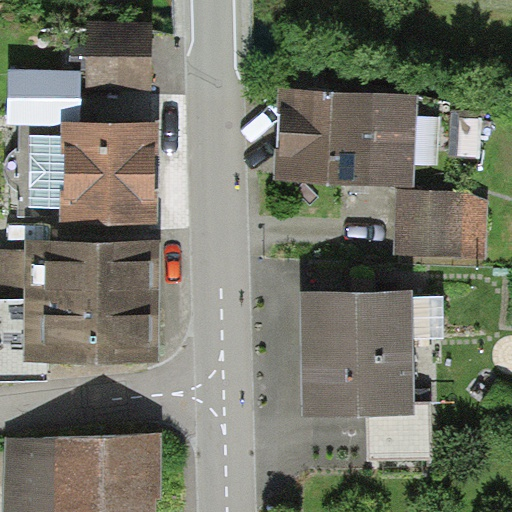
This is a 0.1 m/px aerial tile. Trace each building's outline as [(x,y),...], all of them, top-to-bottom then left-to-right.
[(90,22),(88,96),(152,98),(154,24),(90,22)] [(163,41),(162,87),(184,88),(186,42),(163,41)] [(7,122),(78,122),(78,74),(7,75),(7,122)] [(280,96),(275,186),(397,192),(416,192),(421,103),(280,96)] [(159,129),(62,128),(61,247),(158,248),(159,166),(159,129)] [(416,192),(397,192),(397,257),(487,259),(487,203),(465,194),(416,192)] [(61,247),(26,247),(25,369),(160,369),(160,247),(158,248),(61,247)] [(304,326),(305,422),(415,422),(414,298),(304,299),(304,326)] [(444,397),(446,341),(426,340),(423,396),(444,397)] [(161,440),(5,440),(5,511),(156,511),(156,502),(161,502),(161,473),(161,440)]
